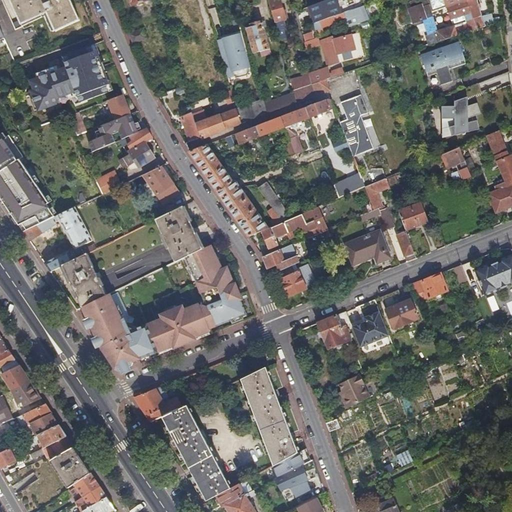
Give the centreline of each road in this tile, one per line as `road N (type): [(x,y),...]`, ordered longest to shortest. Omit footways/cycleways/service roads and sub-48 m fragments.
road 1 (residential): [(100,0),(150,110),(251,261),(276,326)]
road 2 (residential): [(511,232),(276,326)]
road 3 (residential): [(276,326),(346,511)]
road 4 (residential): [(276,326),(95,405)]
road 5 (primary): [(95,405),(0,263)]
road 6 (primary): [(166,511),(95,405)]
